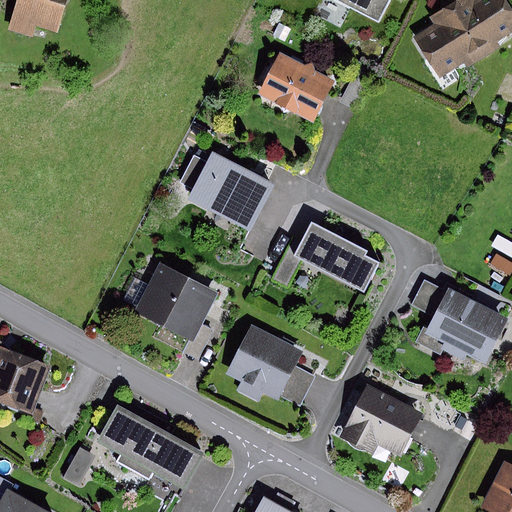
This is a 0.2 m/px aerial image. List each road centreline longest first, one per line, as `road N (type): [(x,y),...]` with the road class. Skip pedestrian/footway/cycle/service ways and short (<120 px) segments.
road 1 (unclassified): [(301,471),(408,266),(401,240),(384,227),(311,192)]
road 2 (residential): [(0,303),(262,450)]
